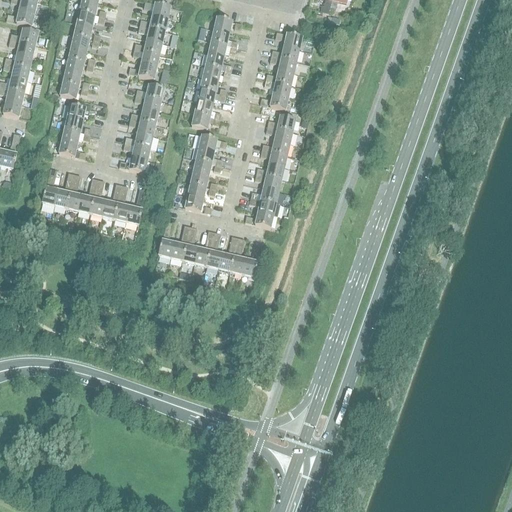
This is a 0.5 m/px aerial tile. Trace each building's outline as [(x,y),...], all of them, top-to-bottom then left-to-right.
[(328,15),(330,10),(331,2),(331,0),(324,0),(325,0),(323,8),(321,8),(320,13),(328,15)] [(331,0),(331,2),(330,10),(335,11),(337,3),(346,5),(347,0),(331,0)] [(35,17),(38,5),(22,1),(19,13),(35,17)] [(95,18),(98,6),(82,3),(80,15),(95,18)] [(167,23),(170,10),(155,7),(151,6),(149,12),(153,13),(152,19),(167,23)] [(32,29),(35,17),(19,13),(16,26),(32,29)] [(99,19),(95,18),(80,15),(77,27),(92,30),(94,24),(97,25),(99,19)] [(164,35),(167,23),(152,19),(149,31),(164,35)] [(214,34),(230,37),(233,25),(217,21),(214,34)] [(90,42),(92,30),(77,27),(74,39),(90,42)] [(162,47),(164,35),(149,31),(146,43),(162,47)] [(36,49),(39,36),(23,32),(21,39),(17,38),(16,44),(20,45),(36,49)] [(211,45),(230,50),(232,44),(228,43),(230,37),(214,34),(211,45)] [(286,37),(283,37),(281,43),(284,44),(283,50),(299,53),(302,41),(286,37)] [(87,54),(90,42),(74,39),(71,51),(87,54)] [(159,58),(162,47),(146,43),(143,55),(159,58)] [(33,61),(36,49),(20,45),(17,57),(33,61)] [(226,55),(229,55),(230,50),(211,45),(208,57),(224,61),(226,55)] [(296,65),(299,53),(283,50),(280,61),(296,65)] [(84,66),(87,54),(71,51),(69,62),(84,66)] [(156,70),(159,58),(143,55),(141,67),(156,70)] [(30,72),(33,61),(17,57),(14,69),(30,72)] [(221,73),(224,61),(208,57),(205,69),(221,73)] [(294,77),(296,65),(280,61),(278,73),(294,77)] [(81,78),(84,66),(69,62),(66,74),(81,78)] [(153,83),(156,70),(141,67),(139,72),(136,72),(134,78),(138,79),(153,83)] [(27,84),(30,72),(14,69),(10,68),(9,74),(13,75),(11,81),(27,84)] [(219,85),(221,73),(205,69),(203,81),(219,85)] [(291,89),(294,77),(278,73),(275,85),(291,89)] [(79,90),(81,78),(66,74),(63,86),(79,90)] [(25,96),(27,84),(11,81),(10,86),(6,86),(5,92),(9,93),(25,96)] [(216,97),(219,85),(203,81),(200,93),(216,97)] [(288,101),(291,89),(275,85),(272,97),(288,101)] [(76,102),(79,90),(63,86),(60,99),(76,102)] [(145,101),(161,104),(164,92),(148,88),(145,101)] [(22,108),(25,96),(9,93),(6,105),(22,108)] [(219,98),(216,97),(200,93),(197,105),(213,109),(214,103),(218,104),(219,98)] [(285,113),(288,101),(272,97),(269,109),(285,113)] [(158,116),(161,104),(145,101),(143,113),(158,116)] [(19,121),(22,108),(6,105),(3,117),(19,121)] [(210,121),(213,109),(197,105),(194,117),(210,121)] [(84,118),(87,118),(89,112),(70,108),(67,120),(83,124),(84,118)] [(156,128),(158,116),(143,113),(140,125),(156,128)] [(207,133),(210,121),(194,117),(191,129),(207,133)] [(80,136),(83,124),(67,120),(65,132),(80,136)] [(277,132),(293,136),(296,124),(280,120),(277,132)] [(153,140),(156,128),(140,125),(137,137),(153,140)] [(83,136),(80,136),(65,132),(62,144),(78,148),(79,142),(82,142),(83,136)] [(290,148),(293,136),(277,132),(275,144),(290,148)] [(4,154),(1,170),(13,173),(21,139),(14,137),(10,156),(4,154)] [(150,152),(153,140),(137,137),(136,143),(132,142),(131,148),(135,149),(150,152)] [(199,152),(214,155),(217,143),(202,139),(199,152)] [(75,160),(78,160),(79,154),(76,154),(78,148),(62,144),(59,157),(75,160)] [(287,160),(290,148),(275,144),(272,156),(287,160)] [(148,164),(150,152),(135,149),(132,160),(148,164)] [(211,167),(214,155),(199,152),(196,164),(211,167)] [(284,172),(287,160),(272,156),(269,168),(284,172)] [(145,176),(148,164),(132,160),(131,166),(127,165),(126,172),(129,172),(129,173),(145,176)] [(209,179),(211,167),(196,164),(194,176),(209,179)] [(282,184),(284,172),(269,168),(266,180),(282,184)] [(55,209),(58,193),(52,192),(57,173),(50,172),(42,205),(55,209)] [(67,211),(74,178),(68,176),(64,195),(58,193),(55,209),(67,211)] [(206,191),(209,179),(194,176),(191,188),(206,191)] [(79,214),(82,199),(76,198),(81,179),(74,178),(67,211),(79,214)] [(279,196),(282,184),(266,180),(263,192),(279,196)] [(90,217),(98,183),(92,182),(88,200),(82,199),(79,214),(90,217)] [(102,220),(106,205),(100,203),(105,185),(98,183),(90,217),(102,220)] [(114,223),(122,189),(116,187),(112,206),(106,205),(102,220),(114,223)] [(203,203),(206,191),(191,188),(188,200),(203,203)] [(126,226),(130,210),(124,209),(128,190),(122,189),(114,223),(126,226)] [(276,208),(279,196),(263,192),(261,204),(276,208)] [(130,210),(126,226),(139,228),(146,195),(140,193),(136,212),(130,210)] [(200,216),(203,203),(188,200),(185,212),(200,216)] [(280,209),(276,208),(261,204),(258,216),(273,219),(278,221),(280,209)] [(270,232),(273,219),(258,216),(255,228),(270,232)] [(171,262),(175,246),(169,244),(173,226),(167,225),(162,246),(159,259),(171,262)] [(183,265),(191,231),(184,229),(180,247),(175,246),(171,262),(183,265)] [(195,267),(199,251),(193,250),(197,232),(191,231),(183,265),(195,267)] [(207,270),(215,236),(208,235),(204,252),(199,251),(195,267),(207,270)] [(219,273),(222,257),(216,255),(221,237),(215,236),(207,270),(219,273)] [(231,276),(239,242),(232,240),(228,258),(222,257),(219,273),(231,276)] [(242,278),(246,262),(240,261),(244,243),(239,242),(231,276),(242,278)] [(246,262),(242,278),(255,281),(263,247),(256,246),(251,263),(246,262)]
